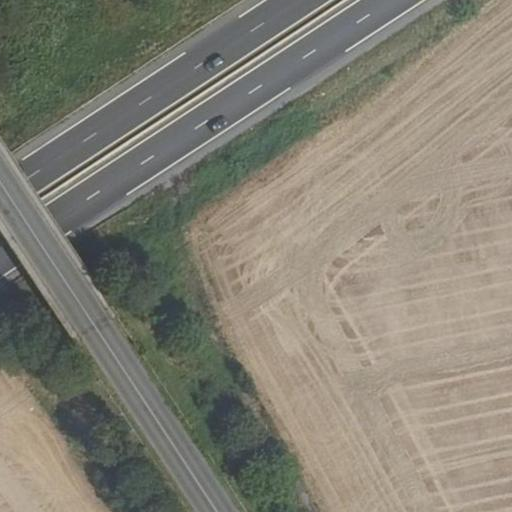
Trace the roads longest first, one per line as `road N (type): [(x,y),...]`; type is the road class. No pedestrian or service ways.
road 1 (trunk): [(0,255),(388,0)]
road 2 (secondary): [(206,511),(0,195)]
road 3 (trunk): [(298,0),(0,197)]
road 4 (unknown): [(395,511),(344,417),(283,332)]
